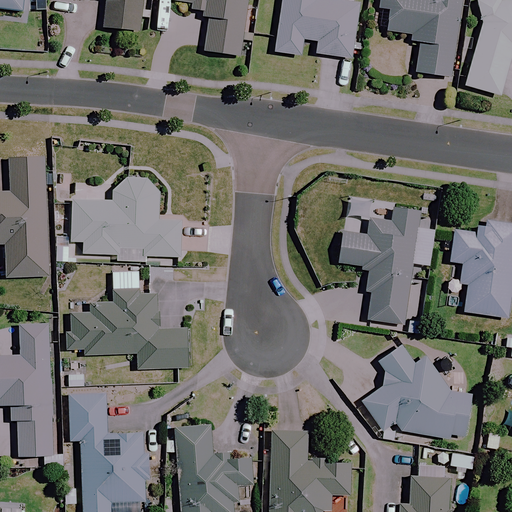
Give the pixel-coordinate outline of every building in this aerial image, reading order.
[(21,0),(0,0),(0,11),(21,13),(21,0)] [(101,0),(99,28),(137,32),(139,0),(101,0)] [(160,0),(172,2),(171,8),(170,15),(186,17),(187,10),(200,12),(199,19),(205,20),(200,51),(237,57),(244,0),(160,0)] [(281,0),(274,53),(301,57),(304,40),(317,42),(315,55),(352,60),(360,4),(331,0),(281,0)] [(457,0),(381,0),(377,30),(409,35),(408,44),(415,45),(411,73),(447,78),(457,0)] [(511,0),(497,4),(495,0),(492,0),(474,5),(479,26),(461,86),(494,96),(510,48),(511,46),(511,0)] [(43,164),(5,164),(5,191),(0,191),(0,246),(2,246),(2,278),(44,278),(43,164)] [(144,256),(176,257),(177,222),(158,221),(158,194),(145,179),(125,178),(111,192),(111,201),(72,200),(71,242),(81,242),(80,253),(121,254),(121,249),(144,250),(144,256)] [(413,212),(390,209),(389,222),(365,219),(363,237),(347,235),(343,267),(369,271),(362,323),(398,328),(413,212)] [(511,226),(482,223),(481,235),(451,231),(447,263),(460,265),(457,284),(464,285),(460,314),(504,320),(511,266),(511,226)] [(182,371),(181,332),(153,333),(153,292),(108,293),(108,303),(86,303),(86,314),(62,314),(62,352),(80,352),(80,357),(131,356),(131,371),(182,371)] [(48,456),(44,326),(12,327),(13,358),(0,358),(0,410),(1,410),(2,427),(13,427),(15,457),(48,456)] [(396,421),(394,430),(463,442),(471,396),(447,392),(427,361),(423,355),(408,365),(397,348),(376,362),(383,373),(377,377),(384,388),(361,403),(378,432),(396,421)] [(107,394),(63,394),(63,442),(76,442),(76,511),(109,511),(109,506),(143,506),(143,480),(149,480),(149,451),(143,451),(143,433),(107,433),(107,394)] [(230,511),(231,503),(237,503),(237,486),(247,486),(247,457),(207,457),(207,429),(175,429),(175,511),(230,511)] [(304,459),(304,433),(268,432),(265,511),(314,511),(328,511),(329,496),(346,497),(346,460),(304,459)] [(446,511),(447,484),(405,484),(405,506),(381,506),(380,511),(446,511)]
